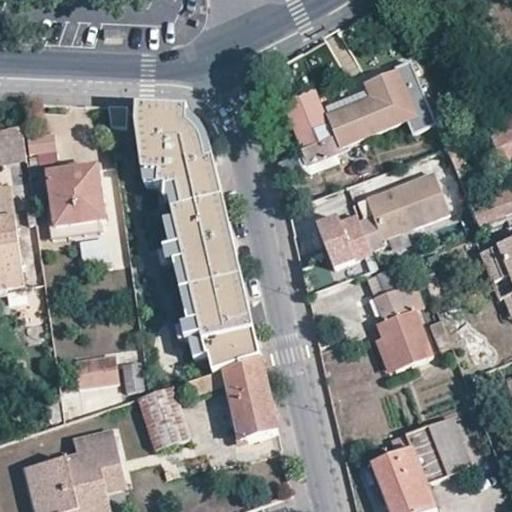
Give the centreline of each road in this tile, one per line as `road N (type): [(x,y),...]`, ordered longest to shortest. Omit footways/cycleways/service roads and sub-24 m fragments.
road 1 (residential): [(210,62),(257,220),(321,511)]
road 2 (tertiary): [(0,67),(146,73),(210,62)]
